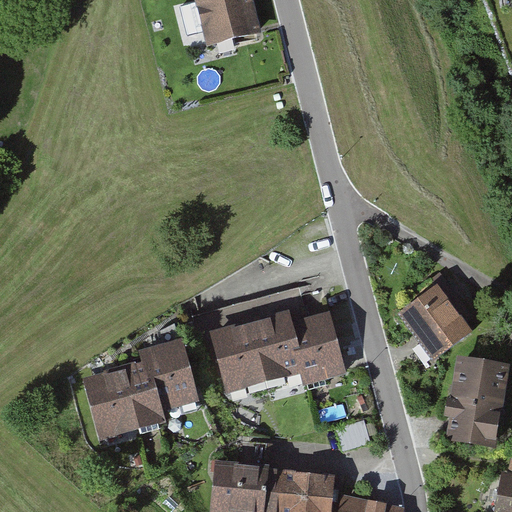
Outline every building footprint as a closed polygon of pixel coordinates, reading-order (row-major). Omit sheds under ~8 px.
[(202,0),(212,53),(270,42),(262,0),(202,0)] [(432,291),(402,314),(439,363),(469,341),(432,291)] [(302,319),(221,337),(235,398),(310,382),(312,393),(354,384),(339,318),(304,326),(302,319)] [(153,369),(91,382),(104,442),(182,426),(178,409),(210,403),(198,345),(150,355),(153,369)] [(506,374),(457,366),(444,440),(493,448),(506,374)] [(511,511),(511,460),(505,459),(493,511),(511,511)] [(343,511),(348,483),(224,462),(215,511),(343,511)] [(402,511),(403,511),(349,501),(347,511),(402,511)]
